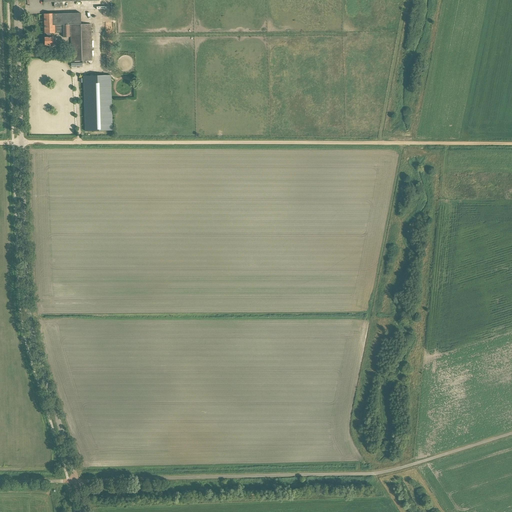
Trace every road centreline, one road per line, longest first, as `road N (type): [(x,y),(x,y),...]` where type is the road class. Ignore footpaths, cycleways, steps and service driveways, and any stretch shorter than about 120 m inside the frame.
road 1 (track): [(10,141),(511,144)]
road 2 (tertiary): [(74,480),(25,286),(15,0)]
road 3 (unclassified): [(74,480),(367,473),(511,434)]
